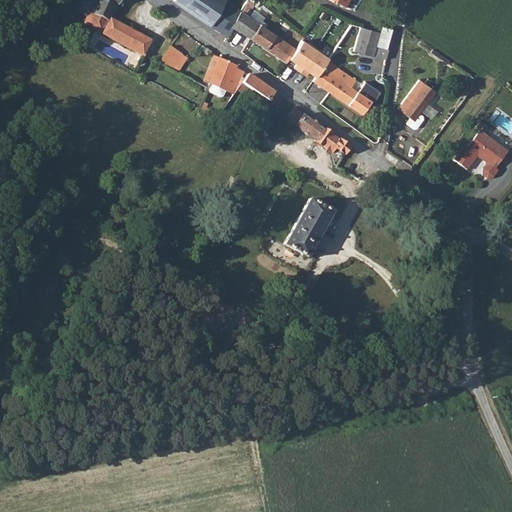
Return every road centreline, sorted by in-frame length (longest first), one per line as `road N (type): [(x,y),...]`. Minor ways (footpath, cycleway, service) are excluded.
road 1 (track): [(475,380),(0,476)]
road 2 (unclassified): [(464,226),(155,0)]
road 3 (unclassified): [(511,465),(471,368),(464,226)]
